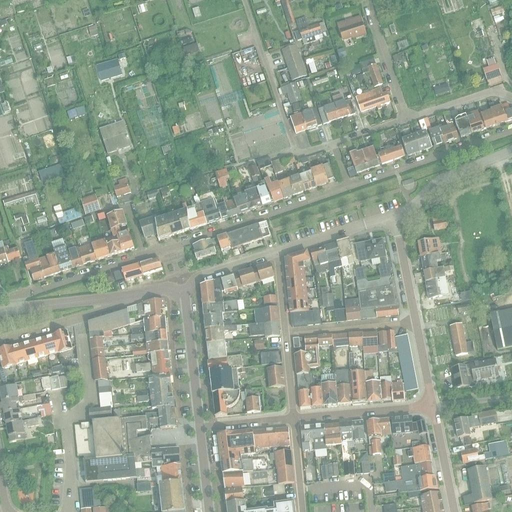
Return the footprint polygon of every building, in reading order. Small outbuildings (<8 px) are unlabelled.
[(285,0),(281,1),(289,26),(295,24),(288,3),(293,2),(292,0),(285,0)] [(145,5),(138,7),(140,15),(148,12),(145,5)] [(503,13),(503,11),(502,7),(491,11),(493,16),(503,13)] [(201,16),(199,8),(192,10),(195,18),(201,16)] [(365,34),(360,19),(359,16),(337,24),(342,39),(352,36),(353,38),(365,34)] [(313,42),(309,27),(306,18),(296,21),(299,31),(294,32),(297,41),(302,39),(304,45),(313,42)] [(328,37),(326,31),(323,23),(309,27),(313,42),(315,41),(314,36),(321,33),(323,39),(328,37)] [(88,29),(91,38),(99,35),(96,26),(88,29)] [(399,50),(408,46),(406,40),(396,43),(399,50)] [(197,45),(181,50),(184,58),(199,53),(197,45)] [(281,52),(285,63),(291,81),(306,76),(296,47),(281,52)] [(346,56),(344,48),(337,51),(339,59),(346,56)] [(392,57),(395,63),(401,61),(398,55),(392,57)] [(374,59),(359,64),(361,68),(361,69),(376,64),(374,59)] [(117,60),(96,67),(101,82),(122,75),(117,60)] [(314,64),(308,65),(311,75),(317,74),(314,64)] [(382,84),(376,64),(361,69),(362,73),(363,75),(369,73),(374,87),(382,84)] [(484,69),(488,79),(500,75),(497,65),(484,69)] [(56,76),(63,97),(86,90),(79,68),(56,76)] [(361,69),(361,68),(350,72),(352,77),(362,73),(361,69)] [(333,71),(310,79),(312,83),(336,74),(335,70),(333,71)] [(152,75),(125,83),(132,106),(145,102),(144,98),(158,93),(152,75)] [(52,78),(46,80),(49,88),(55,86),(52,78)] [(327,78),(312,83),(313,86),(328,81),(327,78)] [(285,87),(281,88),(283,95),(287,94),(291,105),(301,102),(295,83),(285,87)] [(434,89),(436,95),(442,93),(440,87),(434,89)] [(377,106),(374,98),(374,97),(370,98),(368,93),(356,97),(361,112),(377,106)] [(378,110),(380,109),(380,108),(380,105),(385,103),(384,101),(389,99),(387,93),(374,98),(377,106),(378,110)] [(145,100),(145,116),(152,116),(152,107),(158,107),(158,101),(145,100)] [(334,104),(339,119),(355,114),(350,100),(345,102),(344,101),(334,104)] [(300,111),(297,104),(292,106),(294,113),(300,111)] [(323,125),(339,119),(334,104),(318,109),(323,125)] [(511,109),(509,111),(509,108),(507,104),(499,106),(501,106),(506,122),(511,120),(511,109)] [(506,122),(501,106),(499,106),(490,109),(490,111),(496,126),(506,122)] [(83,107),(67,112),(70,120),(86,115),(83,107)] [(301,114),(306,130),(321,125),(315,109),(301,114)] [(159,113),(163,122),(168,120),(164,111),(159,113)] [(456,111),(450,113),(453,121),(459,119),(456,111)] [(485,129),(479,114),(478,115),(477,111),(465,115),(467,119),(472,134),(484,130),(485,129)] [(485,129),(496,126),(490,111),(479,114),(485,129)] [(457,139),(452,124),(453,123),(452,121),(453,121),(450,113),(449,112),(443,114),(447,125),(441,127),(441,125),(438,126),(439,128),(429,131),(434,147),(444,144),(444,143),(457,139)] [(295,134),(306,130),(301,114),(290,117),(295,134)] [(460,138),(472,134),(467,119),(455,123),(460,138)] [(108,155),(132,147),(123,121),(99,130),(108,155)] [(151,127),(153,138),(163,136),(161,125),(151,127)] [(413,136),(419,152),(431,148),(425,132),(413,136)] [(388,143),(385,135),(379,136),(373,138),(378,154),(381,153),(380,150),(383,149),(382,145),(388,143)] [(407,156),(419,152),(413,136),(402,140),(407,156)] [(404,157),(401,147),(378,155),(382,165),(404,157)] [(361,152),(368,170),(379,166),(373,148),(361,152)] [(368,170),(361,152),(357,153),(356,151),(349,154),(356,174),(368,170)] [(61,156),(50,159),(51,164),(62,161),(61,156)] [(295,162),(292,156),(282,159),(284,166),(295,162)] [(272,165),(271,163),(269,157),(256,162),(259,170),(272,165)] [(249,158),(239,161),(242,170),(252,167),(249,158)] [(271,163),(272,165),(276,174),(286,171),(281,159),(271,163)] [(311,171),(311,172),(316,188),(328,184),(327,181),(333,179),(329,165),(311,171)] [(259,175),(255,166),(248,169),(254,183),(258,181),(256,177),(259,175)] [(229,178),(227,172),(226,169),(215,173),(220,189),(227,187),(225,181),(229,180),(229,178)] [(305,192),(316,188),(311,172),(299,177),(305,192)] [(305,192),(299,177),(299,175),(288,179),(289,180),(294,195),(305,192)] [(277,183),(272,185),(268,178),(264,180),(272,199),(271,199),(272,200),(273,203),(284,199),(278,184),(277,183)] [(119,186),(113,188),(116,198),(131,193),(126,179),(118,182),(119,186)] [(284,199),(294,195),(289,180),(278,184),(284,199)] [(257,190),(259,189),(258,186),(256,187),(256,189),(245,193),(245,194),(250,211),(262,207),(257,190)] [(257,190),(262,207),(271,204),(265,189),(260,191),(259,189),(257,190)] [(148,200),(159,197),(157,190),(146,194),(148,200)] [(35,196),(39,206),(41,205),(37,191),(3,201),(4,205),(35,196)] [(245,194),(243,194),(233,197),(234,200),(238,214),(250,211),(245,194)] [(81,200),(86,215),(100,210),(96,195),(81,200)] [(227,203),(226,201),(225,198),(223,199),(224,201),(229,218),(238,214),(234,200),(227,203)] [(201,208),(207,225),(229,218),(225,204),(217,206),(215,200),(214,201),(213,200),(200,204),(201,205),(201,208)] [(187,209),(185,204),(182,205),(184,212),(177,214),(183,233),(190,230),(187,209)] [(207,225),(201,208),(201,205),(187,209),(190,230),(207,225)] [(52,222),(57,221),(64,219),(61,211),(50,215),(52,222)] [(125,230),(126,233),(121,235),(119,228),(126,225),(122,212),(107,217),(113,235),(114,235),(115,237),(116,237),(121,253),(134,249),(128,233),(129,232),(128,229),(125,230)] [(171,237),(183,233),(177,214),(165,218),(171,237)] [(29,224),(26,216),(20,215),(14,217),(15,221),(21,218),(24,226),(29,224)] [(446,229),(445,225),(443,215),(432,217),(435,231),(446,229)] [(83,219),(85,226),(94,223),(91,216),(83,219)] [(158,241),(171,237),(165,218),(156,221),(155,218),(146,221),(147,224),(141,227),(145,239),(157,235),(158,241)] [(263,239),(270,237),(266,222),(258,225),(263,239)] [(246,244),(263,239),(258,225),(241,230),(246,244)] [(242,245),(246,244),(241,230),(226,235),(230,248),(231,250),(243,245),(242,245)] [(121,253),(116,237),(115,237),(114,235),(113,235),(113,237),(104,240),(110,257),(121,253)] [(221,251),(230,248),(226,235),(217,238),(221,251)] [(437,240),(436,240),(436,239),(418,243),(421,258),(439,255),(437,240)] [(96,261),(110,257),(104,240),(91,245),(91,244),(91,245),(96,261)] [(341,267),(342,267),(354,264),(349,240),(337,243),(340,261),(341,267)] [(382,240),(356,245),(360,262),(380,257),(381,264),(378,268),(380,277),(391,276),(388,274),(387,270),(389,266),(386,263),(385,257),(382,240)] [(212,246),(210,241),(193,246),(195,252),(194,252),(197,261),(215,255),(212,246)] [(68,251),(67,249),(65,243),(63,244),(64,246),(55,249),(56,251),(54,252),(54,255),(55,256),(60,273),(72,269),(66,251),(68,251)] [(341,267),(340,261),(337,243),(324,246),(324,247),(328,264),(330,278),(335,277),(334,269),(341,267)] [(44,278),(38,260),(36,254),(33,245),(28,247),(30,253),(27,254),(30,262),(24,264),(27,271),(30,270),(33,281),(44,278)] [(83,265),(96,261),(91,245),(77,249),(83,265)] [(320,266),(328,264),(324,247),(310,251),(313,262),(315,268),(320,266)] [(0,266),(7,264),(7,263),(20,259),(17,249),(9,252),(7,248),(0,249),(0,266)] [(83,265),(77,249),(77,248),(70,250),(69,248),(67,249),(68,251),(66,251),(72,269),(83,265)] [(285,260),(286,270),(304,269),(303,263),(310,261),(307,252),(288,258),(288,259),(285,260)] [(60,273),(55,256),(54,255),(46,257),(38,260),(44,278),(60,273)] [(438,270),(436,262),(441,261),(439,255),(421,258),(424,272),(438,270)] [(122,270),(125,282),(143,276),(143,277),(162,271),(158,259),(122,270)] [(261,282),(274,278),(270,265),(252,270),(256,283),(261,281),(261,282)] [(357,268),(355,271),(356,280),(366,279),(363,267),(357,268)] [(450,272),(449,267),(438,270),(424,272),(426,283),(438,280),(445,279),(444,273),(450,272)] [(286,270),(287,281),(305,279),(304,272),(308,272),(307,268),(304,269),(286,270)] [(116,284),(125,282),(122,270),(112,272),(116,284)] [(256,283),(252,270),(233,276),(237,289),(243,287),(243,288),(256,283)] [(113,282),(111,275),(104,278),(106,285),(113,282)] [(238,292),(237,289),(233,276),(221,280),(224,293),(225,295),(238,292)] [(359,280),(356,280),(360,312),(376,310),(390,308),(385,285),(389,284),(389,280),(391,276),(380,277),(380,278),(378,281),(369,283),(366,281),(366,279),(359,280)] [(309,279),(287,281),(288,292),(306,290),(305,283),(309,283),(309,279)] [(222,294),(224,293),(221,280),(218,281),(200,286),(203,306),(223,303),(223,301),(222,294)] [(439,285),(438,280),(426,283),(429,299),(447,296),(446,291),(448,291),(447,284),(439,285)] [(390,308),(376,310),(377,318),(398,316),(392,286),(390,286),(389,284),(385,285),(390,308)] [(310,290),(306,290),(288,292),(289,302),(307,301),(306,294),(310,293),(310,290)] [(470,292),(460,294),(461,302),(472,300),(470,292)] [(322,296),(324,308),(333,307),(332,294),(328,295),(322,296)] [(276,296),(263,297),(264,305),(277,304),(276,296)] [(311,300),(289,303),(290,314),(308,312),(307,305),(311,304),(311,300)] [(137,312),(164,309),(163,301),(145,303),(137,306),(137,312)] [(204,317),(222,314),(238,312),(237,301),(227,303),(223,303),(203,306),(204,317)] [(458,313),(470,311),(469,305),(457,307),(458,313)] [(264,325),(278,323),(277,308),(262,310),(264,324),(264,325)] [(345,309),(346,322),(361,320),(359,308),(345,309)] [(103,333),(111,330),(129,325),(126,309),(122,310),(88,320),(89,333),(102,331),(103,333)] [(146,320),(165,318),(164,309),(137,312),(138,317),(146,316),(146,320)] [(334,310),(336,323),(346,322),(345,309),(334,310)] [(511,310),(490,315),(497,350),(511,347),(511,310)] [(307,319),(307,326),(321,325),(319,311),(306,312),(307,319)] [(306,312),(290,314),(291,321),(307,319),(306,312)] [(205,329),(232,327),(231,322),(225,322),(225,324),(223,324),(222,314),(204,317),(205,329)] [(132,335),(166,332),(165,318),(146,320),(144,320),(144,328),(131,329),(132,335)] [(307,319),(291,321),(292,328),(307,326),(307,319)] [(267,338),(280,337),(278,323),(264,325),(264,324),(249,325),(250,337),(265,336),(265,338),(267,338)] [(469,342),(465,343),(462,325),(450,327),(456,356),(467,354),(474,353),(473,345),(470,345),(469,342)] [(224,332),(229,331),(229,333),(237,332),(237,331),(236,326),(232,327),(205,329),(207,344),(225,342),(224,332)] [(102,338),(112,337),(111,330),(103,333),(102,331),(89,333),(90,339),(102,338)] [(388,340),(388,337),(387,331),(379,332),(380,346),(388,346),(387,340),(388,340)] [(387,331),(388,337),(388,340),(389,349),(395,348),(394,331),(387,331)] [(67,332),(53,336),(58,353),(58,354),(72,350),(67,332)] [(146,344),(167,342),(166,332),(132,335),(130,335),(131,341),(145,339),(146,344)] [(363,347),(362,334),(362,333),(331,336),(332,343),(349,342),(349,348),(363,347)] [(362,334),(363,347),(363,349),(378,348),(377,333),(362,334)] [(418,389),(407,335),(395,338),(406,392),(418,389)] [(53,336),(43,339),(48,356),(58,353),(53,336)] [(333,346),(332,343),(331,336),(317,337),(318,347),(333,346)] [(319,360),(318,347),(317,337),(304,338),(305,354),(294,355),(296,376),(310,375),(309,362),(310,362),(311,361),(311,360),(311,359),(315,359),(315,360),(316,361),(317,361),(318,361),(319,360)] [(103,349),(102,338),(90,339),(91,350),(103,349)] [(48,356),(43,339),(32,342),(37,359),(48,356)] [(264,350),(263,340),(254,341),(255,350),(264,350)] [(37,359),(32,342),(22,345),(27,362),(37,359)] [(133,356),(150,354),(168,352),(167,342),(146,344),(147,350),(132,351),(133,356)] [(226,359),(226,358),(225,342),(207,344),(209,360),(226,359)] [(27,362),(22,345),(12,348),(17,365),(27,362)] [(17,366),(17,365),(12,348),(11,347),(0,350),(0,359),(3,370),(17,366)] [(92,360),(104,359),(103,349),(91,350),(92,360)] [(153,378),(170,376),(168,352),(150,354),(150,355),(149,355),(148,357),(148,360),(150,361),(151,361),(151,362),(150,362),(148,364),(135,365),(136,373),(150,372),(150,371),(152,370),(153,378)] [(268,354),(260,355),(262,366),(282,364),(281,353),(268,354)] [(359,366),(354,366),(353,354),(349,354),(350,367),(351,386),(352,404),(367,403),(365,372),(359,373),(359,366)] [(236,369),(242,368),(241,356),(226,358),(226,359),(209,360),(210,372),(236,369)] [(71,359),(72,372),(79,371),(77,358),(71,359)] [(94,382),(97,382),(107,381),(104,359),(92,360),(94,382)] [(452,368),(456,389),(469,386),(467,378),(473,377),(474,382),(498,377),(495,360),(452,368)] [(351,386),(350,367),(347,367),(347,371),(338,371),(338,366),(335,366),(335,375),(336,387),(338,405),(352,404),(351,386)] [(269,388),(284,387),(282,368),(267,369),(269,388)] [(239,391),(236,369),(210,372),(212,395),(234,392),(233,392),(239,391)] [(380,383),(372,383),(371,372),(365,372),(367,403),(381,402),(380,383)] [(19,375),(11,378),(13,385),(21,382),(21,381),(19,375)] [(323,406),(322,388),(314,389),(313,375),(310,375),(296,376),(298,386),(309,385),(309,390),(310,390),(312,407),(323,406)] [(338,405),(336,387),(335,375),(325,376),(321,376),(322,388),(323,406),(338,405)] [(67,376),(58,377),(60,390),(67,388),(67,376)] [(150,397),(172,395),(170,376),(153,378),(149,378),(150,397)] [(43,391),(51,390),(52,391),(60,390),(58,377),(49,379),(49,377),(41,379),(43,391)] [(393,401),(392,386),(391,384),(385,385),(384,381),(380,381),(380,383),(381,402),(393,401)] [(403,385),(402,385),(402,381),(397,381),(397,384),(392,384),(392,386),(393,401),(393,403),(405,402),(403,385)] [(0,392),(2,401),(18,398),(17,391),(22,390),(21,385),(0,388),(0,392)] [(300,408),(312,407),(310,390),(309,390),(309,385),(298,386),(300,408)] [(259,398),(253,399),(252,390),(244,391),(247,414),(261,412),(259,398)] [(239,398),(239,394),(239,391),(233,392),(234,392),(212,395),(215,418),(226,417),(226,410),(232,407),(233,406),(234,405),(235,405),(236,404),(237,402),(237,401),(238,399),(239,398)] [(4,413),(17,411),(15,404),(24,402),(24,403),(36,401),(35,395),(18,398),(2,401),(4,413)] [(152,409),(158,409),(174,407),(172,395),(150,397),(147,398),(147,397),(138,398),(138,397),(133,397),(134,403),(151,401),(152,409)] [(111,399),(99,400),(100,409),(88,410),(90,420),(111,417),(110,408),(112,408),(111,399)] [(50,405),(37,407),(38,413),(39,412),(41,419),(52,417),(50,405)] [(6,425),(19,423),(18,416),(26,414),(27,415),(38,413),(37,407),(17,411),(4,413),(6,425)] [(175,417),(174,408),(174,407),(158,409),(158,413),(145,414),(146,417),(148,417),(149,420),(175,417)] [(469,429),(498,423),(496,412),(495,411),(471,415),(472,418),(454,421),(458,438),(470,436),(469,429)] [(146,417),(92,422),(96,459),(96,460),(123,457),(122,443),(150,440),(150,436),(137,440),(136,431),(150,430),(150,425),(149,420),(146,420),(146,417)] [(175,417),(149,420),(150,425),(154,425),(154,426),(159,425),(159,424),(160,424),(160,429),(176,428),(175,417)] [(393,435),(409,434),(412,433),(418,432),(419,435),(427,434),(424,422),(416,423),(412,424),(411,417),(391,419),(393,435)] [(28,428),(42,425),(41,419),(19,423),(6,425),(8,437),(9,437),(10,442),(25,440),(24,434),(25,433),(24,427),(27,426),(28,428)] [(379,436),(391,435),(389,419),(379,420),(378,420),(368,422),(368,421),(367,421),(368,437),(369,445),(372,445),(373,456),(381,455),(379,436)] [(363,422),(352,423),(354,442),(354,446),(365,445),(363,422)] [(347,442),(354,442),(352,423),(339,424),(341,445),(342,456),(348,456),(347,442)] [(330,446),(341,445),(339,424),(324,425),(325,438),(326,450),(326,449),(326,450),(330,450),(330,446)] [(315,451),(326,450),(325,438),(324,425),(312,427),(314,446),(315,451)] [(314,446),(312,427),(300,428),(303,451),(310,451),(315,451),(314,446)] [(278,453),(277,448),(290,447),(289,429),(276,430),(277,448),(273,448),(273,453),(274,453),(278,453)] [(255,449),(273,448),(277,448),(276,430),(253,432),(254,444),(255,449)] [(252,444),(254,444),(253,432),(218,436),(221,463),(248,460),(247,456),(253,455),(252,444)] [(151,450),(152,450),(151,448),(151,446),(150,444),(150,442),(150,440),(122,443),(123,457),(96,460),(96,459),(83,461),(85,484),(136,479),(135,469),(135,464),(151,463),(151,450)] [(497,458),(496,456),(504,455),(501,443),(489,446),(491,452),(495,451),(496,454),(492,455),(493,458),(497,458)] [(415,464),(430,462),(428,447),(420,448),(413,449),(410,449),(411,452),(408,453),(408,458),(414,457),(415,464)] [(160,467),(180,465),(178,448),(152,450),(151,450),(151,463),(152,468),(160,467)] [(392,451),(394,466),(401,466),(401,463),(403,463),(402,450),(392,451)] [(478,457),(476,450),(460,453),(463,464),(485,460),(484,456),(478,457)] [(276,463),(292,462),(290,451),(278,453),(274,453),(276,463)] [(250,465),(250,463),(249,460),(248,460),(221,463),(222,474),(242,472),(242,466),(250,465)] [(277,470),(292,468),(292,462),(276,463),(276,466),(265,467),(265,471),(277,469),(277,470)] [(363,475),(370,474),(369,472),(369,465),(368,462),(361,463),(363,475)] [(402,481),(432,477),(430,462),(415,464),(415,466),(400,468),(402,481)] [(344,476),(354,476),(353,463),(343,464),(344,476)] [(329,478),(338,477),(337,464),(328,465),(329,478)] [(182,483),(180,465),(160,467),(163,485),(182,483)] [(491,500),(485,467),(467,471),(472,495),(463,497),(464,506),(491,500)] [(143,468),(135,469),(136,479),(144,478),(143,468)] [(292,468),(277,470),(278,484),(284,484),(294,482),(292,468)] [(242,472),(222,474),(224,490),(244,488),(242,472)] [(402,481),(384,484),(385,494),(396,492),(396,491),(398,490),(399,494),(406,493),(406,492),(408,492),(408,493),(434,489),(432,477),(402,481)] [(161,511),(184,511),(182,483),(163,485),(159,485),(161,511)] [(151,492),(150,484),(137,485),(137,493),(151,492)] [(285,494),(284,484),(273,485),(274,495),(285,494)] [(94,488),(79,489),(81,507),(95,506),(94,488)] [(265,489),(266,497),(273,496),(272,488),(265,489)] [(227,505),(245,503),(245,502),(254,501),(254,497),(245,498),(246,500),(243,500),(242,490),(225,492),(226,505),(227,505)] [(422,508),(442,504),(440,493),(420,497),(422,508)] [(502,505),(511,503),(511,495),(501,498),(502,505)] [(295,511),(294,502),(273,504),(274,510),(268,510),(268,509),(246,511),(245,503),(227,505),(227,511),(295,511)] [(471,507),(472,511),(491,511),(488,510),(491,509),(489,503),(471,507)]
